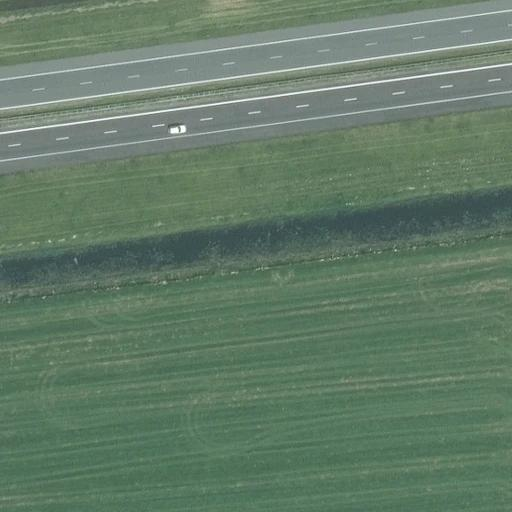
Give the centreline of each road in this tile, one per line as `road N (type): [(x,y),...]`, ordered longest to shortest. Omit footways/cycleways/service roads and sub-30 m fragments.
road 1 (motorway): [(511,25),(0,95)]
road 2 (motorway): [(0,148),(511,78)]
